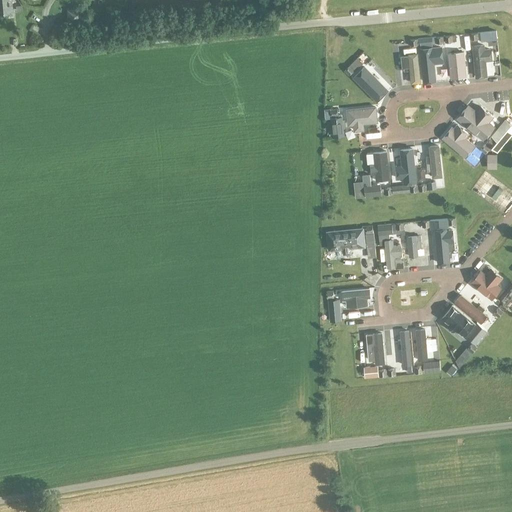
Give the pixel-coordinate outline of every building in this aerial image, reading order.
[(0,0),(0,13),(13,12),(12,0),(0,0)] [(80,9),(68,10),(69,22),(81,21),(80,9)] [(28,17),(39,23),(42,17),(32,11),(28,17)] [(482,40),(488,39),(497,38),(496,31),(481,33),(482,40)] [(419,46),(433,45),(432,37),(418,39),(419,46)] [(478,42),(466,44),(471,79),(483,77),(482,64),(488,63),(486,46),(479,47),(478,42)] [(415,47),(402,48),(407,85),(419,84),(415,47)] [(451,47),(452,77),(461,77),(461,47),(451,47)] [(438,48),(419,50),(423,82),(432,81),(431,67),(440,66),(438,48)] [(367,58),(358,68),(380,86),(388,76),(367,58)] [(350,65),(345,71),(350,76),(355,70),(350,65)] [(474,106),(470,111),(463,105),(451,120),(480,144),(491,130),(484,124),(489,118),(474,106)] [(344,127),(373,124),(372,108),(343,110),(344,127)] [(511,124),(505,119),(491,137),(496,141),(497,141),(492,148),(498,153),(511,135),(511,124)] [(474,148),(452,126),(440,138),(461,160),(474,148)] [(487,142),(492,147),(496,141),(491,137),(487,142)] [(416,163),(421,162),(420,148),(427,148),(426,142),(416,142),(416,145),(415,145),(416,163)] [(481,150),(486,154),(491,148),(486,144),(481,150)] [(439,178),(435,147),(424,149),(428,180),(439,178)] [(403,183),(413,182),(409,149),(400,150),(402,167),(392,169),(393,177),(402,175),(403,183)] [(476,151),(467,161),(467,162),(474,168),(475,167),(479,162),(483,157),(476,151)] [(385,180),(382,153),(369,154),(371,169),(366,169),(367,174),(370,174),(371,182),(385,180)] [(497,168),(497,154),(488,154),(488,161),(486,161),(486,164),(488,164),(488,168),(497,168)] [(426,180),(425,168),(417,169),(418,181),(426,180)] [(392,181),(393,194),(410,193),(409,184),(402,185),(402,180),(392,181)] [(480,189),(502,206),(507,198),(499,192),(503,186),(494,180),(490,185),(485,182),(480,189)] [(365,197),(382,196),(381,184),(364,186),(365,197)] [(364,189),(355,190),(354,190),(355,198),(356,198),(364,197),(364,189)] [(430,227),(430,230),(449,228),(449,225),(448,219),(429,220),(430,227)] [(392,224),(378,225),(379,236),(393,234),(392,224)] [(366,234),(374,233),(373,225),(366,226),(366,234)] [(323,249),(360,246),(359,229),(322,232),(323,249)] [(420,236),(421,257),(431,256),(429,235),(420,236)] [(451,249),(450,236),(432,237),(434,265),(447,264),(446,249),(451,249)] [(415,257),(414,237),(403,237),(404,257),(415,257)] [(402,267),(400,241),(389,242),(391,268),(402,267)] [(474,279),(481,285),(494,296),(499,291),(492,285),(498,278),(485,266),(474,279)] [(511,283),(511,282),(500,296),(510,304),(511,301),(511,283)] [(363,299),(366,299),(365,290),(340,294),(343,310),(364,307),(363,299)] [(477,320),(483,313),(459,291),(453,298),(477,320)] [(342,321),(340,299),(328,300),(330,322),(342,321)] [(504,301),(500,306),(504,310),(505,311),(510,305),(509,305),(504,301)] [(449,305),(440,316),(458,331),(467,320),(449,305)] [(499,308),(494,314),(498,317),(499,318),(504,312),(503,311),(499,308)] [(477,322),(465,336),(476,345),(488,331),(477,322)] [(381,330),(382,358),(390,357),(389,329),(381,330)] [(421,330),(411,331),(413,362),(423,361),(421,330)] [(408,364),(407,333),(397,333),(398,364),(408,364)] [(368,336),(369,365),(380,364),(379,335),(368,336)] [(475,345),(473,343),(468,349),(468,350),(473,354),(478,347),(475,345)] [(439,361),(423,362),(424,373),(440,372),(439,361)] [(378,366),(364,368),(365,378),(379,377),(378,366)]
